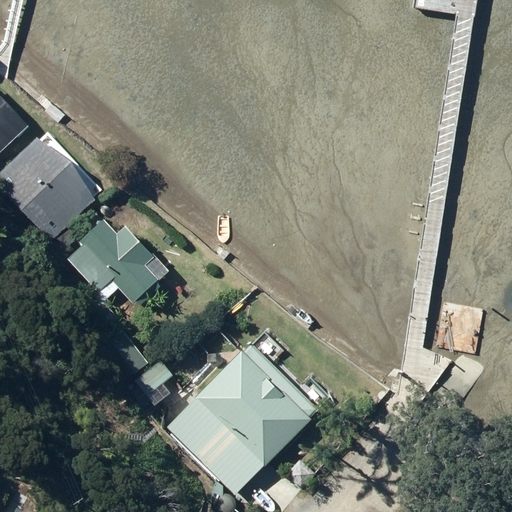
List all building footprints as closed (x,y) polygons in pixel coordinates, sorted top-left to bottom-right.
[(0,150),(25,126),(0,101),(0,150)] [(35,138),(0,171),(0,191),(1,190),(50,240),(102,189),(47,133),(38,141),(35,138)] [(79,246),(65,258),(89,284),(77,294),(84,301),(87,297),(89,299),(92,296),(94,298),(83,309),(98,324),(114,310),(104,299),(116,288),(130,303),(133,300),(138,306),(159,287),(154,281),(164,272),(122,226),(114,233),(100,218),(75,241),(79,246)] [(121,332),(98,350),(122,381),(145,364),(121,332)] [(309,420),(306,417),(313,409),(249,344),(240,353),(237,350),(191,396),(193,399),(165,427),(213,476),(211,501),(221,502),(223,486),(232,496),(309,420)] [(215,353),(204,353),(205,362),(216,361),(215,353)] [(167,393),(159,384),(170,375),(159,360),(133,380),(153,405),(167,393)] [(299,465),(288,478),(300,488),(311,475),(299,465)] [(43,511),(47,506),(15,486),(0,511),(43,511)]
